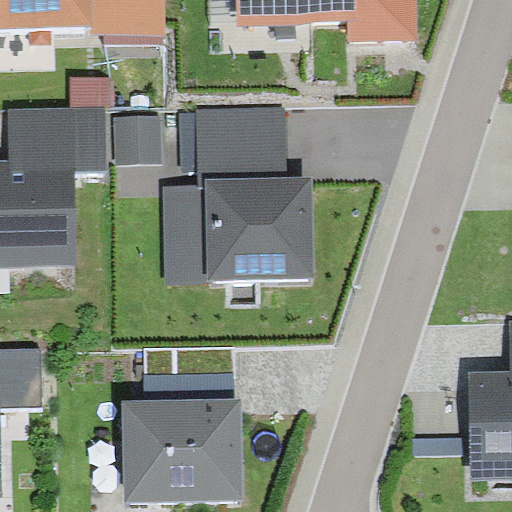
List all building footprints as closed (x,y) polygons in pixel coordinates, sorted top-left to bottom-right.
[(0,0),(0,28),(74,27),(73,0),(0,0)] [(145,0),(73,0),(74,27),(145,28),(145,0)] [(226,0),(227,14),(330,12),(331,39),(388,37),(386,0),(226,0)] [(0,107),(0,157),(55,157),(56,168),(87,168),(86,106),(0,107)] [(267,106),(178,109),(180,177),(194,176),(270,174),(267,106)] [(173,169),(170,117),(131,120),(134,171),(173,169)] [(0,265),(57,264),(56,168),(55,157),(0,157),(0,265)] [(270,174),(194,176),(196,278),(296,275),(294,174),(270,174)] [(494,368),(449,369),(453,478),(511,476),(511,316),(492,317),(494,368)] [(125,344),(125,373),(218,372),(217,343),(125,344)] [(0,347),(0,405),(22,405),(21,347),(0,347)] [(103,397),(105,502),(226,501),(224,395),(103,397)]
